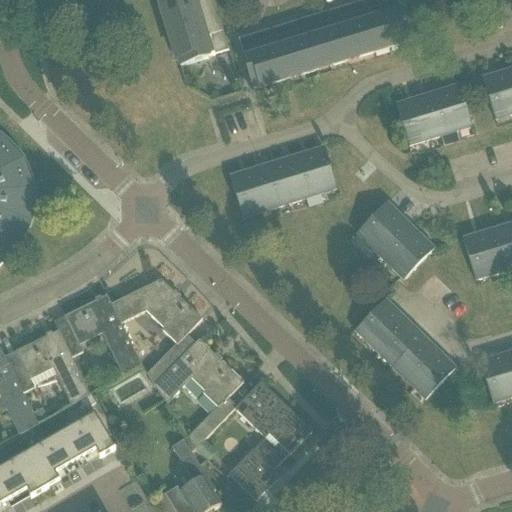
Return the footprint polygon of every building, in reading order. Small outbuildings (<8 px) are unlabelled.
[(178,62),(180,69),(229,53),(212,0),(156,0),(158,6),(163,5),(167,16),(162,17),(167,34),(172,33),(175,44),(171,46),(176,63),(178,62)] [(372,10),(385,6),(382,0),(374,0),(369,2),(372,10)] [(364,12),(361,4),(349,8),(351,16),(364,12)] [(336,12),(339,20),(351,16),(349,8),(336,12)] [(332,22),(330,14),(317,17),(320,26),(332,22)] [(386,47),(387,52),(395,49),(405,46),(404,44),(410,42),(402,14),(385,19),(370,23),(378,49),(386,47)] [(305,21),(307,30),(320,26),(317,17),(305,21)] [(357,56),(359,60),(363,59),(376,55),(374,50),(378,49),(370,23),(354,28),(338,33),(346,59),(357,56)] [(298,33),(296,24),(286,27),(283,28),(286,36),(288,36),(298,33)] [(270,32),(273,40),(286,36),(283,28),(270,32)] [(307,42),(317,73),(318,73),(317,68),(328,64),(330,69),(332,68),(347,64),(346,59),(338,33),(323,37),(307,42)] [(266,42),(264,34),(254,37),(251,38),(254,46),(257,45),(266,42)] [(238,42),(241,50),(254,46),(251,38),(238,42)] [(276,52),(285,83),(290,81),(288,76),(299,73),(300,73),(301,78),(317,73),(307,42),(292,47),(276,52)] [(244,61),(253,90),(259,88),(260,90),(261,90),(260,85),(268,82),(271,82),(272,86),(285,83),(276,52),(260,56),(244,61)] [(511,71),(483,80),(495,123),(496,122),(495,118),(508,113),(510,118),(511,117),(511,71)] [(428,97),(441,140),(440,135),(453,131),(455,136),(472,130),(459,88),(428,97)] [(396,107),(409,149),(410,149),(409,144),(422,140),(424,145),(441,140),(428,97),(396,107)] [(27,193),(34,192),(34,189),(33,185),(32,182),(31,179),(30,175),(29,172),(27,169),(26,166),(24,163),(22,160),(20,157),(16,151),(14,149),(11,146),(6,142),(4,140),(0,137),(0,267),(3,265),(1,262),(7,259),(13,254),(15,252),(10,247),(19,231),(30,229),(33,219),(26,211),(27,193)] [(292,160),(305,202),(306,202),(304,197),(318,193),(319,198),(337,192),(324,150),(292,160)] [(261,169),(274,212),(275,212),(273,207),(287,203),(288,207),(305,202),(292,160),(261,169)] [(230,179),(243,222),(244,221),(242,216),(256,212),(257,217),(274,212),(261,169),(230,179)] [(356,237),(380,260),(411,229),(387,206),(373,220),(356,237)] [(511,226),(510,227),(495,232),(507,274),(508,274),(506,269),(511,267),(511,226)] [(380,260),(404,283),(435,252),(411,229),(380,260)] [(495,232),(463,241),(476,283),(477,283),(475,278),(489,274),(490,279),(507,274),(495,232)] [(163,332),(179,347),(189,336),(202,322),(162,282),(112,307),(123,326),(148,314),(165,331),(163,332)] [(102,337),(123,378),(141,368),(121,327),(123,326),(112,307),(107,298),(54,325),(59,334),(73,359),(83,355),(80,348),(102,337)] [(365,345),(379,358),(382,354),(410,326),(386,302),(355,334),(355,335),(359,331),(369,341),(365,345)] [(402,380),(405,377),(433,348),(410,326),(382,354),(392,364),(389,367),(402,380)] [(59,334),(5,360),(23,396),(35,390),(34,389),(32,384),(53,373),(56,379),(71,409),(90,398),(71,360),(73,359),(59,334)] [(203,396),(218,411),(229,400),(230,400),(244,385),(199,343),(186,358),(184,359),(156,388),(167,407),(192,381),(205,394),(203,396)] [(412,390),(425,403),(456,371),(433,348),(405,377),(415,386),(412,390)] [(149,376),(156,388),(184,359),(175,350),(149,376)] [(0,352),(0,400),(19,438),(38,428),(23,396),(5,360),(0,352)] [(480,364),(493,407),(494,406),(492,401),(506,397),(507,402),(511,400),(511,357),(511,355),(480,364)] [(252,453),(228,478),(242,491),(257,504),(280,480),(274,473),(289,457),(290,458),(312,434),(261,385),(240,407),(235,413),(265,442),(266,442),(269,439),(278,447),(262,463),(253,454),(252,453)] [(84,412),(90,408),(95,406),(91,397),(80,404),(84,412)] [(34,415),(40,426),(49,421),(43,411),(34,415)] [(187,440),(188,440),(195,452),(204,442),(224,423),(214,413),(187,440)] [(0,499),(23,487),(31,501),(60,484),(52,470),(92,447),(100,461),(114,453),(116,452),(95,417),(94,418),(60,438),(25,457),(0,471),(0,499)] [(165,498),(174,511),(215,511),(221,508),(212,495),(216,493),(191,455),(195,452),(188,440),(187,440),(172,451),(194,485),(181,494),(177,490),(165,498)] [(195,452),(202,458),(211,449),(204,442),(195,452)]
